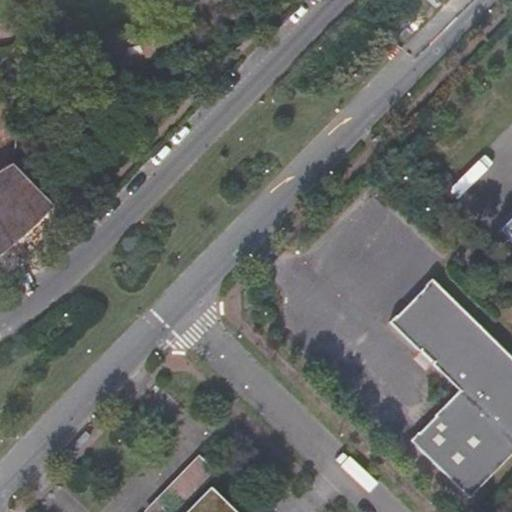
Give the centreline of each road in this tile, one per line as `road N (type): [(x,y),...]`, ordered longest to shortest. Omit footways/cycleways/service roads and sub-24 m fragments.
road 1 (tertiary): [(0,486),(479,0)]
road 2 (tertiary): [(335,0),(39,301),(0,323)]
